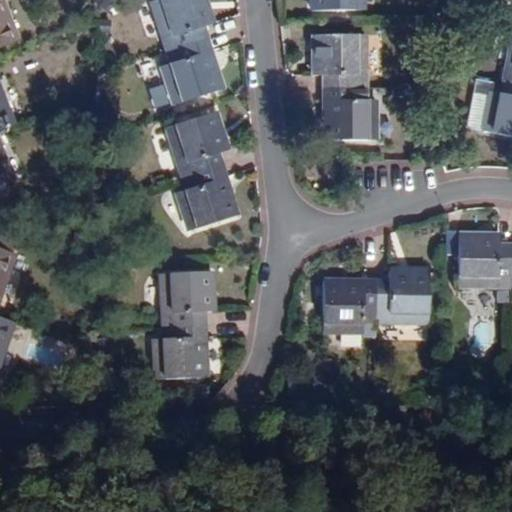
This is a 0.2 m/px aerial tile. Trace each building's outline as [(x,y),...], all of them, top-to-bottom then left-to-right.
[(0,0),(0,48),(18,42),(1,0),(0,0)] [(160,0),(151,3),(167,53),(208,39),(205,28),(214,24),(206,0),(160,0)] [(363,0),(310,0),(311,11),(364,12),(363,0)] [(325,77),(325,89),(366,88),(366,35),(313,36),(313,76),(325,77)] [(173,106),(225,90),(208,39),(167,53),(171,65),(162,67),(173,106)] [(491,92),(493,83),(475,79),(473,93),(490,96),(491,93),(491,92)] [(501,94),(491,93),(490,96),(473,93),(466,127),(483,131),(483,132),(511,137),(511,83),(504,82),(503,82),(501,94)] [(0,132),(15,126),(0,87),(0,132)] [(376,101),(366,101),(366,88),(325,89),(325,141),(376,141),(376,101)] [(217,113),(167,129),(182,179),(222,166),(219,155),(229,151),(217,113)] [(0,187),(14,182),(0,143),(0,187)] [(189,232),(238,216),(222,166),(182,179),(186,191),(177,195),(189,232)] [(459,234),(458,287),(511,288),(511,246),(500,245),(500,234),(459,234)] [(0,301),(16,257),(0,250),(0,301)] [(389,271),(388,282),(376,281),(375,324),(428,324),(429,272),(389,271)] [(161,275),(163,329),(205,327),(204,315),(216,314),(213,273),(161,275)] [(363,334),(364,324),(375,324),(376,281),(324,280),(323,333),(363,334)] [(0,366),(15,324),(0,318),(0,366)] [(155,381),(207,379),(205,327),(163,329),(164,343),(153,343),(155,381)]
